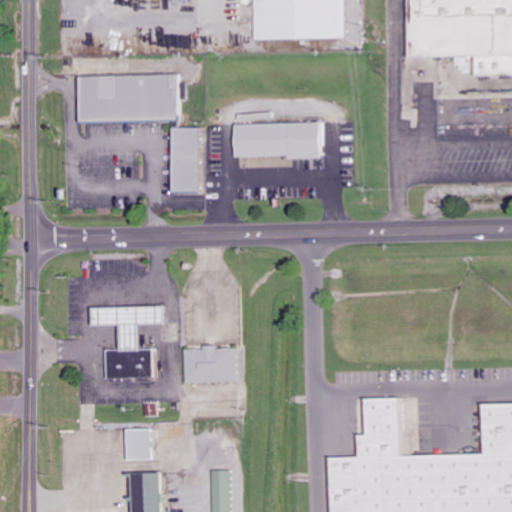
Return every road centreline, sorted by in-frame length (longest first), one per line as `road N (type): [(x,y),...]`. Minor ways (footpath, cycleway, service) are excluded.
road 1 (secondary): [(30,511),(29,0)]
road 2 (residential): [(32,244),(511,228)]
